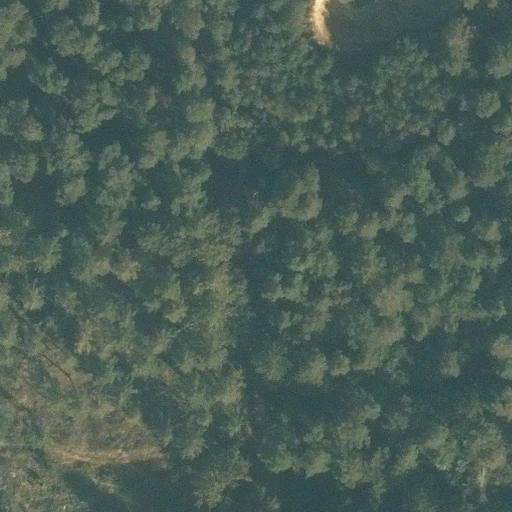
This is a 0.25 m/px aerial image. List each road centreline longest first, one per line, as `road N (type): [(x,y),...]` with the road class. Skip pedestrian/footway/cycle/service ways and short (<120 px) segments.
road 1 (track): [(280,511),(213,0)]
road 2 (track): [(270,437),(116,460),(0,431)]
